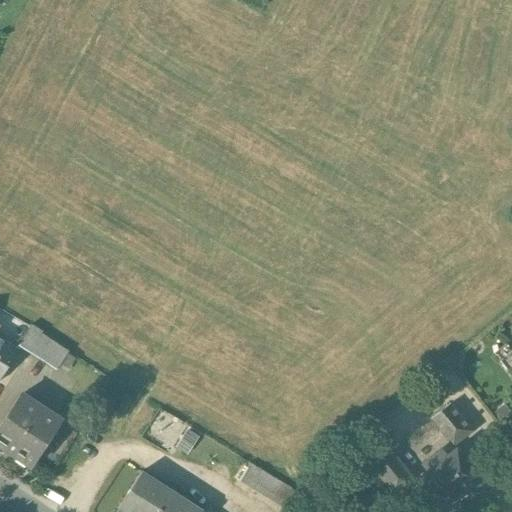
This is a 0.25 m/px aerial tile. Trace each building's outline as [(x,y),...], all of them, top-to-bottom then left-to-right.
[(511,316),(503,324),(511,334),(511,316)] [(31,325),(17,345),(29,352),(41,334),(42,332),(31,325)] [(68,351),(41,334),(29,352),(56,370),(68,351)] [(0,378),(18,349),(0,338),(0,378)] [(511,349),(498,361),(511,377),(511,349)] [(20,395),(0,425),(0,444),(32,465),(61,422),(20,395)] [(449,405),(430,420),(451,447),(470,431),(449,405)] [(455,450),(445,458),(441,453),(424,467),(428,472),(414,484),(436,511),(439,511),(479,481),(455,450)] [(410,480),(389,453),(371,467),(392,495),(410,480)] [(301,511),(309,500),(249,463),(239,480),(290,511),(301,511)] [(201,511),(203,511),(142,471),(118,508),(123,511),(201,511)]
